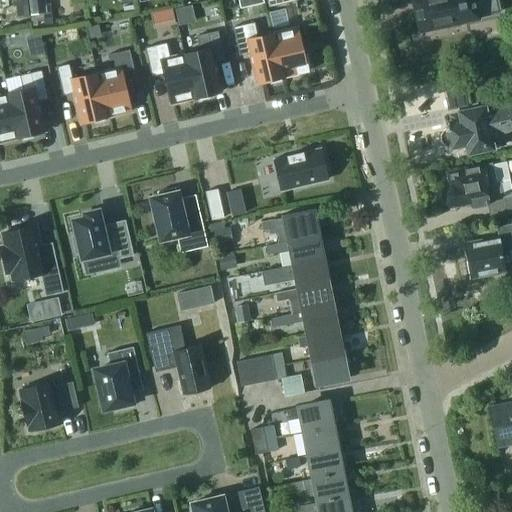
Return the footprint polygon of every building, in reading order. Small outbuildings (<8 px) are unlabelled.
[(29,17),(27,0),(16,0),(18,18),(29,17)] [(45,5),(44,0),(29,0),(32,25),(38,24),(38,16),(42,15),(45,25),(53,24),(52,4),(45,5)] [(412,0),(417,19),(418,19),(421,31),(487,16),(485,6),(498,3),(497,0),(412,0)] [(176,8),(154,10),(156,25),(178,23),(176,8)] [(277,28),(292,25),(288,8),(273,11),(277,28)] [(284,78),(274,34),(258,37),(255,23),(234,28),(240,56),(252,53),(259,84),(271,81),(271,84),(282,82),(281,79),(284,78)] [(298,28),(274,34),(284,78),(308,72),(307,66),(310,65),(307,55),(304,56),(298,28)] [(200,50),(186,53),(196,99),(199,98),(200,101),(210,99),(209,96),(220,93),(213,63),(225,60),(219,31),(197,36),(200,50)] [(196,99),(186,53),(170,57),(167,43),(146,49),(152,77),(164,74),(171,104),(196,99)] [(112,70),(97,73),(107,117),(132,112),(124,82),(137,79),(130,50),(108,55),(112,70)] [(467,64),(464,68),(465,75),(470,78),(478,76),(481,72),(479,64),(475,62),(467,64)] [(69,65),(57,67),(64,96),(76,93),(83,123),(94,121),(95,124),(105,121),(104,118),(107,117),(97,73),(73,79),(69,65)] [(24,91),(9,94),(19,138),(22,137),(23,141),(33,138),(32,135),(44,132),(36,102),(49,99),(42,71),(20,76),(24,91)] [(0,142),(19,138),(9,94),(0,96),(0,142)] [(511,107),(497,110),(496,105),(457,113),(459,124),(445,127),(445,129),(443,131),(442,133),(441,136),(441,139),(442,141),(444,143),(446,145),(449,146),(449,147),(467,143),(469,152),(504,145),(501,132),(511,129),(511,107)] [(282,191),(328,180),(321,150),(304,154),(304,153),(288,157),(288,158),(275,161),(282,191)] [(487,204),(490,218),(511,212),(511,193),(505,162),(466,170),(466,169),(447,173),(449,184),(450,184),(455,207),(472,203),(473,207),(487,204)] [(230,190),(233,214),(248,212),(244,188),(230,190)] [(181,253),(208,247),(201,216),(186,220),(179,192),(176,192),(175,189),(159,193),(159,196),(151,198),(161,241),(178,237),(181,253)] [(206,192),(212,219),(225,216),(219,189),(206,192)] [(85,218),(73,221),(77,237),(73,237),(77,253),(81,253),(82,260),(118,251),(119,259),(134,256),(126,221),(111,224),(112,227),(104,228),(99,211),(84,214),(85,218)] [(266,246),(317,236),(312,212),(284,217),(260,222),(262,231),(275,229),(278,244),(266,246)] [(462,245),(469,277),(506,269),(505,266),(511,264),(511,223),(496,227),(498,237),(462,245)] [(35,226),(4,233),(8,248),(1,249),(6,273),(13,271),(15,281),(45,274),(45,272),(58,269),(53,243),(39,246),(35,226)] [(233,242),(231,228),(214,230),(216,245),(233,242)] [(294,265),(322,259),(317,236),(266,246),(267,255),(291,250),(294,265)] [(230,256),(219,258),(222,270),(233,268),(230,256)] [(299,288),(327,283),(322,259),(294,265),(262,272),(265,286),(297,279),(299,288)] [(327,283),(299,288),(275,293),(276,302),(289,299),(292,314),(332,306),(327,283)] [(195,289),(199,307),(215,303),(211,285),(195,289)] [(59,298),(43,301),(47,319),(63,316),(59,298)] [(251,321),(248,304),(236,306),(239,323),(251,321)] [(332,306),(292,314),(270,318),(271,327),(305,320),(308,336),(337,330),(332,306)] [(77,317),(65,320),(68,332),(80,329),(77,317)] [(49,326),(40,328),(42,337),(51,335),(49,326)] [(180,326),(147,333),(156,372),(177,367),(184,395),(211,389),(200,346),(185,349),(180,326)] [(313,359),(343,353),(341,353),(337,330),(308,336),(298,338),(300,348),(310,346),(313,359)] [(134,347),(108,353),(111,367),(96,371),(105,409),(116,407),(117,411),(133,407),(126,376),(140,373),(134,347)] [(274,367),(285,365),(282,353),(271,355),(274,367)] [(343,353),(313,359),(318,384),(348,378),(343,353)] [(260,357),(265,382),(276,380),(274,367),(271,355),(260,357)] [(248,360),(253,384),(265,382),(260,357),(248,360)] [(242,387),(253,384),(248,360),(237,362),(242,387)] [(285,365),(274,367),(276,380),(287,378),(285,365)] [(282,379),(285,398),(305,394),(301,375),(282,379)] [(21,390),(23,401),(22,401),(28,426),(29,426),(30,431),(62,424),(59,412),(79,407),(73,382),(53,387),(52,383),(21,390)] [(327,402),(299,407),(287,410),(289,421),(301,419),(304,431),(332,426),(327,402)] [(497,446),(511,443),(511,402),(488,407),(497,446)] [(264,439),(275,437),(273,425),(262,428),(264,439)] [(308,455),(336,449),(332,426),(304,431),(308,455)] [(256,455),(267,453),(264,439),(262,428),(251,430),(256,455)] [(275,437),(264,439),(267,453),(278,451),(275,437)] [(313,478),(341,473),(336,449),(308,455),(313,478)] [(286,460),(287,469),(300,467),(299,458),(286,460)] [(318,502),(346,496),(341,473),(313,478),(290,483),(291,492),(315,488),(318,502)] [(204,497),(205,501),(192,504),(194,511),(226,511),(223,496),(219,497),(218,494),(204,497)] [(319,511),(349,511),(346,496),(318,502),(295,507),(296,511),(311,511),(319,510),(319,511)]
